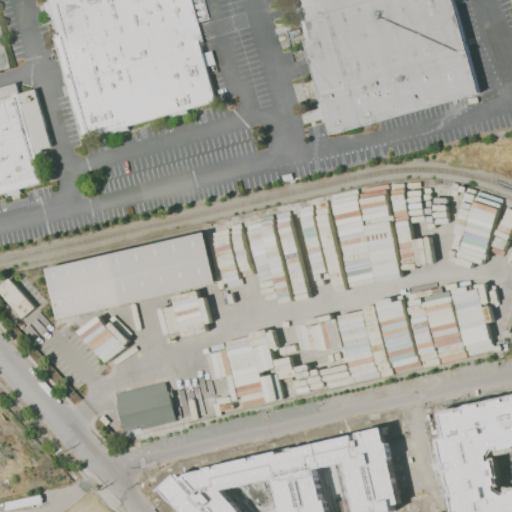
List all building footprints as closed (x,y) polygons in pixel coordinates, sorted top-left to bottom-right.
[(201,0),(207,19),(194,22),(216,103),(82,140),(42,0),(201,0)] [(292,0),(452,0),(479,94),(330,135),(292,0)] [(203,53),(206,66),(214,64),(211,51),(203,53)] [(0,87),(16,83),(18,93),(34,89),(51,150),(36,154),(44,182),(0,194),(0,87)] [(281,176),(290,174),(292,180),(282,182),(281,176)] [(47,269),(205,233),(217,285),(59,321),(47,269)] [(208,316),(205,291),(184,293),(187,319),(208,316)] [(115,395),(165,383),(175,420),(124,432),(115,395)] [(403,504),(393,464),(392,464),(391,458),(392,458),(388,442),(387,443),(383,427),(358,433),(359,434),(360,440),(355,441),(353,435),(294,448),(295,451),(279,455),(278,451),(206,468),(206,469),(197,471),(188,474),(184,477),(180,474),(177,476),(176,475),(161,488),(183,511),(242,511),(224,492),(224,490),(242,485),(274,478),(282,507),(280,508),(280,511),(330,511),(327,500),(324,500),(317,469),(346,462),(353,491),(352,492),(356,511),(369,511),(374,511),(386,511),(394,510),(394,507),(403,504)]
